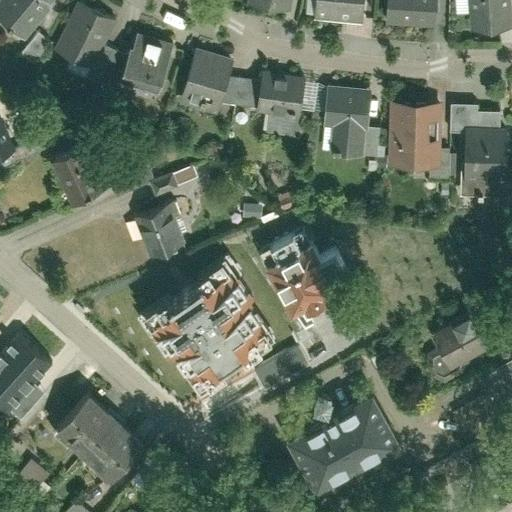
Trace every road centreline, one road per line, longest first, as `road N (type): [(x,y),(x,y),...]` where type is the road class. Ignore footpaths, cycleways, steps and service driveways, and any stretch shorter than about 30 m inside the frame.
road 1 (residential): [(271,511),(0,258)]
road 2 (residential): [(511,67),(354,58),(239,32),(164,0)]
